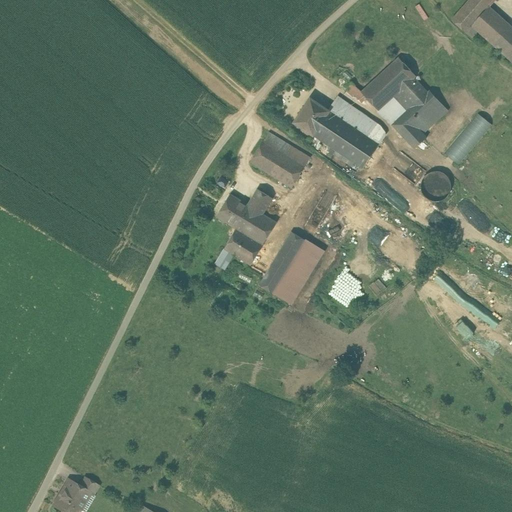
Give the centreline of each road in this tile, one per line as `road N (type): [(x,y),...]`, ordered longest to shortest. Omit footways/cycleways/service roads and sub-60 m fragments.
road 1 (unclassified): [(354,0),(206,162),(30,511)]
road 2 (track): [(136,0),(254,103)]
